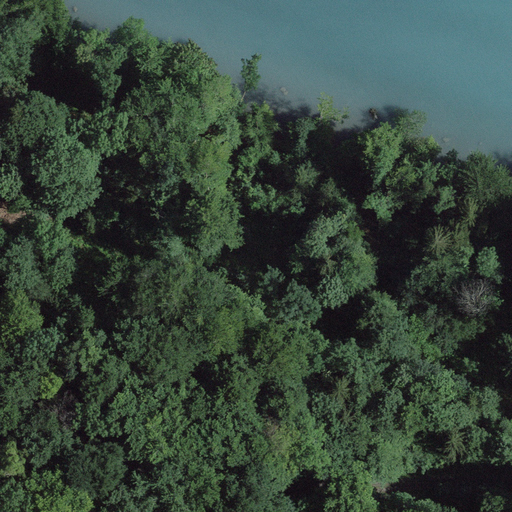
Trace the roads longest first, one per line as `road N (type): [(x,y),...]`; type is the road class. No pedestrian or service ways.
road 1 (track): [(0,229),(337,360),(511,396)]
road 2 (track): [(0,501),(145,475),(213,487),(378,485)]
road 3 (track): [(0,358),(83,414),(127,476)]
road 4 (track): [(378,485),(511,479)]
